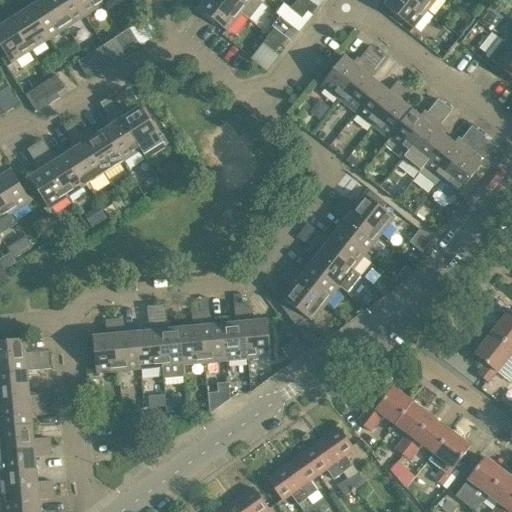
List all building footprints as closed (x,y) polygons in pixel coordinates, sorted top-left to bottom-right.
[(48,0),(42,0),(29,9),(48,40),(66,28),(48,0)] [(74,0),(48,0),(66,28),(85,16),(74,0)] [(99,0),(74,0),(85,16),(103,5),(99,0)] [(240,14),(222,0),(205,0),(199,9),(227,32),(240,14)] [(258,0),(222,0),(240,14),(248,20),(261,2),(258,0)] [(308,0),(297,0),(295,2),(307,12),(312,15),(318,7),(308,0)] [(388,0),(380,11),(409,34),(427,11),(412,0),(388,0)] [(412,0),(427,11),(435,0),(412,0)] [(295,2),(290,9),(302,18),(307,12),(295,2)] [(29,9),(10,21),(30,51),(48,40),(29,9)] [(30,51),(10,21),(0,27),(0,46),(11,63),(30,51)] [(275,29),(269,36),(281,45),(286,38),(275,29)] [(129,30),(121,34),(130,47),(132,51),(140,46),(137,42),(129,30)] [(121,34),(114,39),(122,52),(130,47),(121,34)] [(281,45),(269,36),(263,43),(275,52),(281,45)] [(344,57),(321,86),(339,100),(376,52),(377,52),(370,46),(363,54),(357,62),(355,60),(352,64),(344,57)] [(511,49),(510,48),(496,65),(511,78),(511,49)] [(376,52),(339,100),(355,113),(378,85),(370,79),(373,75),(371,73),(383,58),(376,52)] [(92,53),(85,57),(93,70),(100,66),(92,53)] [(85,57),(77,62),(85,75),(93,70),(85,57)] [(56,76),(48,80),(57,93),(59,98),(66,94),(63,89),(64,89),(56,76)] [(48,80),(40,86),(49,99),(57,93),(48,80)] [(378,85),(355,113),(372,127),(404,86),(397,81),(388,93),(378,85)] [(404,86),(372,127),(389,140),(412,112),(402,104),(411,92),(404,86)] [(116,95),(108,99),(140,151),(141,150),(146,158),(169,143),(163,134),(159,137),(140,108),(129,115),(116,95)] [(111,126),(103,131),(122,162),(140,151),(108,99),(100,104),(109,118),(107,120),(111,126)] [(389,140),(384,147),(401,160),(444,106),(437,100),(425,116),(422,114),(420,118),(412,112),(389,140)] [(444,106),(401,160),(418,174),(446,139),(438,132),(441,129),(439,127),(451,111),(444,106)] [(79,118),(71,122),(104,174),(122,162),(103,131),(94,137),(90,130),(88,132),(84,126),(79,118)] [(75,149),(66,155),(86,186),(104,174),(71,122),(64,127),(73,141),(70,143),(75,149)] [(446,139),(418,174),(435,188),(440,182),(479,133),(471,127),(459,143),(456,141),(454,145),(446,139)] [(479,134),(440,182),(458,196),(481,167),(472,161),(475,157),(473,155),(486,139),(479,134)] [(42,141),(35,146),(67,197),(86,186),(66,155),(58,160),(54,153),(51,155),(42,141)] [(67,197),(35,146),(27,150),(36,165),(34,166),(38,173),(29,178),(48,209),(67,197)] [(0,197),(11,214),(30,202),(10,171),(0,177),(0,197)] [(369,190),(364,196),(378,207),(383,202),(369,190)] [(344,198),(339,205),(379,237),(393,219),(378,207),(364,196),(356,207),(344,198)] [(0,234),(17,224),(11,214),(0,197),(0,234)] [(129,199),(123,203),(128,210),(134,206),(129,199)] [(345,221),(337,231),(365,254),(379,237),(339,205),(333,212),(345,221)] [(307,223),(301,230),(312,239),(317,232),(307,223)] [(301,230),(296,237),(306,246),(312,239),(301,230)] [(317,232),(312,239),(352,270),(365,254),(337,231),(329,241),(317,232)] [(14,257),(33,247),(26,235),(7,246),(14,257)] [(352,270),(312,239),(306,246),(318,255),(310,265),(339,287),(346,293),(360,277),(352,270)] [(291,266),(285,273),(325,304),(339,287),(310,265),(302,275),(291,266)] [(403,266),(396,274),(404,281),(411,273),(403,266)] [(325,304),(285,273),(280,280),(291,289),(279,305),(304,339),(314,332),(318,327),(312,322),(325,304)] [(243,308),(241,295),(232,296),(234,309),(243,308)] [(207,298),(198,299),(200,312),(205,364),(226,361),(223,325),(210,326),(209,312),(207,298)] [(165,306),(156,307),(162,368),(163,380),(184,378),(183,366),(180,329),(167,331),(165,306)] [(149,332),(136,333),(140,370),(162,368),(156,307),(147,307),(149,332)] [(252,307),(243,308),(248,359),(270,357),(267,321),(253,322),(252,307)] [(235,324),(223,325),(226,361),(248,359),(243,308),(234,309),(235,324)] [(511,311),(511,310),(493,333),(511,348),(511,311)] [(192,328),(180,329),(183,366),(205,364),(200,312),(191,313),(192,328)] [(123,320),(114,321),(119,372),(140,370),(136,333),(124,335),(123,320)] [(119,372),(114,321),(105,322),(106,336),(93,338),(95,367),(96,374),(119,372)] [(511,354),(511,348),(493,333),(475,355),(487,365),(478,375),(488,383),(496,372),(497,373),(511,354)] [(0,342),(0,365),(50,361),(50,352),(40,353),(25,354),(24,340),(0,342)] [(50,361),(0,365),(0,387),(28,385),(27,372),(51,369),(50,361)] [(0,408),(44,405),(54,404),(54,395),(44,396),(29,397),(28,385),(0,387),(0,408)] [(382,416),(394,425),(411,402),(392,388),(375,409),(370,405),(356,422),(369,432),(382,416)] [(218,408),(217,394),(207,395),(208,415),(218,408)] [(401,456),(431,417),(411,402),(394,425),(408,436),(405,440),(403,438),(394,450),(401,456)] [(44,405),(0,408),(0,430),(32,427),(31,415),(45,413),(44,405)] [(419,444),(433,455),(450,432),(431,417),(401,456),(409,461),(418,449),(416,448),(419,444)] [(0,451),(48,448),(48,439),(33,440),(32,427),(0,430),(0,451)] [(338,429),(320,442),(343,473),(352,466),(345,456),(353,450),(338,429)] [(433,455),(428,461),(441,471),(433,480),(441,486),(454,469),(453,469),(470,447),(450,432),(433,455)] [(320,442),(302,454),(317,475),(325,470),(333,480),(343,473),(320,442)] [(0,451),(0,473),(36,470),(35,458),(49,456),(48,448),(0,451)] [(302,454),(284,467),(307,499),(317,492),(309,481),(317,475),(302,454)] [(484,457),(454,496),(474,511),(486,495),(504,472),(484,457)] [(397,464),(391,471),(407,486),(413,479),(397,464)] [(307,499),(284,467),(266,480),(281,501),(290,495),(297,506),(307,499)] [(36,470),(0,473),(0,480),(1,495),(53,490),(52,482),(37,483),(36,470)] [(495,508),(491,511),(503,511),(511,501),(511,478),(504,472),(486,495),(499,506),(497,510),(495,508)] [(357,473),(348,480),(355,491),(365,484),(357,473)] [(348,480),(338,487),(345,498),(355,491),(348,480)] [(253,489),(236,502),(242,511),(265,511),(268,510),(253,489)] [(53,490),(1,495),(2,511),(39,511),(39,501),(53,499),(53,490)] [(354,493),(348,497),(352,504),(359,500),(354,493)] [(321,498),(311,505),(316,511),(323,511),(329,508),(321,498)] [(446,501),(441,508),(445,511),(453,511),(457,508),(446,501)] [(511,511),(511,501),(503,511),(511,511)] [(242,511),(236,502),(221,511),(242,511)]
